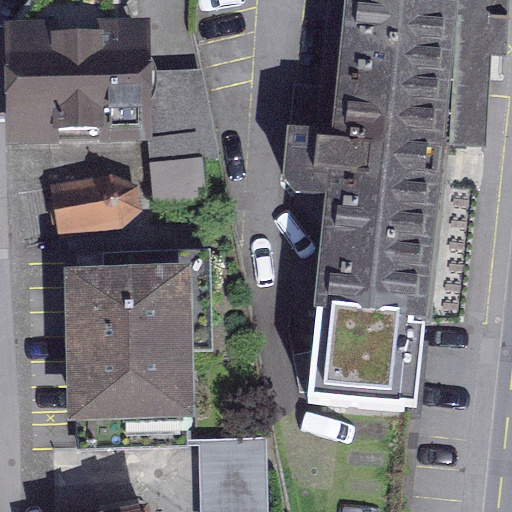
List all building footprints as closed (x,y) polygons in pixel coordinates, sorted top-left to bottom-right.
[(332,208),(312,391),(415,403),(443,151),(480,155),(496,0),(364,0),(364,8),(347,7),(332,139),(301,136),(293,204),(332,208)] [(56,35),(8,35),(8,155),(55,155),(55,142),(148,142),(148,35),(111,34),(111,49),(56,49),(56,35)] [(138,192),(115,180),(54,188),(58,215),(62,242),(121,234),(141,217),(138,192)] [(86,276),(74,277),(79,444),(186,441),(184,347),(207,346),(205,255),(86,259),(86,276)] [(204,511),(273,511),(274,455),(204,456),(204,511)]
